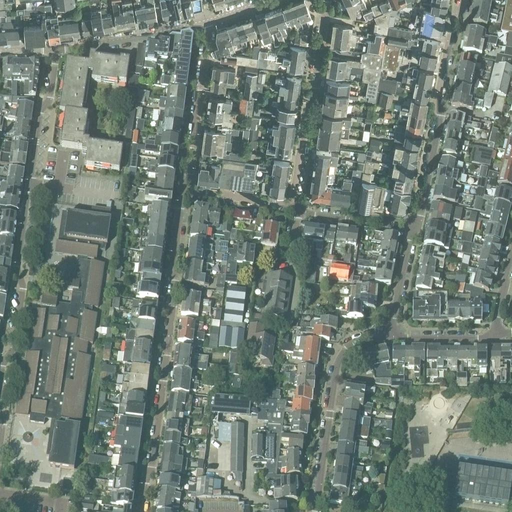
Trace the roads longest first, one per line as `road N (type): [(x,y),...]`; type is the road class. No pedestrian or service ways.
road 1 (residential): [(0,435),(17,262),(57,50)]
road 2 (residential): [(141,511),(182,190)]
road 3 (residential): [(413,224),(441,120),(436,103),(450,30),(461,24),(463,0)]
road 4 (residential): [(297,212),(293,193),(322,0)]
road 5 (residential): [(315,511),(337,362),(356,341),(389,337)]
road 6 (residential): [(182,190),(206,23)]
road 7 (residential): [(57,50),(206,23)]
